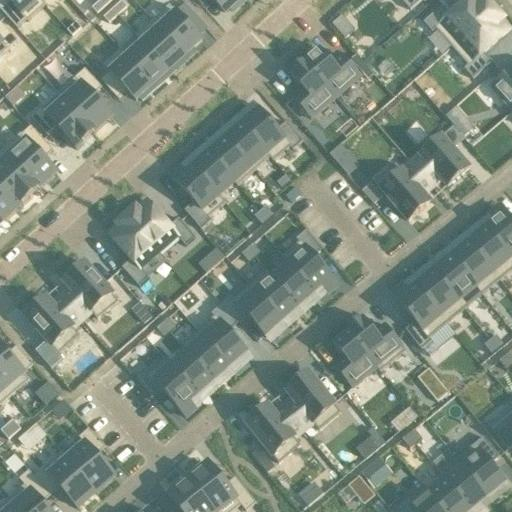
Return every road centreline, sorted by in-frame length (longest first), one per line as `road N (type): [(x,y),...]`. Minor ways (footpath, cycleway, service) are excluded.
road 1 (residential): [(107,511),(511,173)]
road 2 (residential): [(0,272),(300,0)]
road 3 (unknown): [(329,0),(504,179)]
